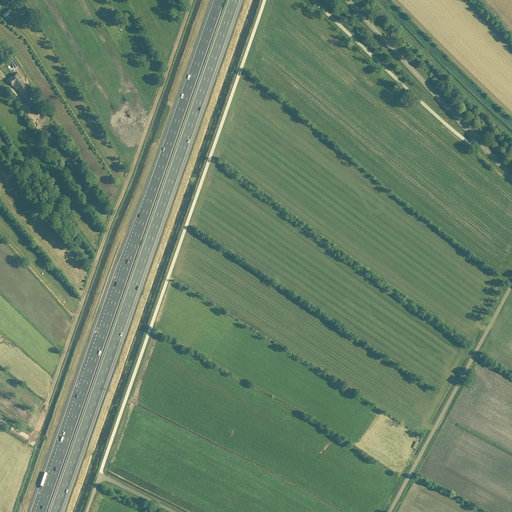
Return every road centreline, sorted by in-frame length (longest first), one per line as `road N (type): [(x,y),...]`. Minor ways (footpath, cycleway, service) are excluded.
road 1 (motorway): [(219,0),(39,511)]
road 2 (motorway): [(56,511),(234,0)]
road 3 (track): [(25,437),(39,423),(192,0)]
road 4 (unclassified): [(389,511),(511,284)]
road 5 (unclassified): [(511,178),(346,0)]
